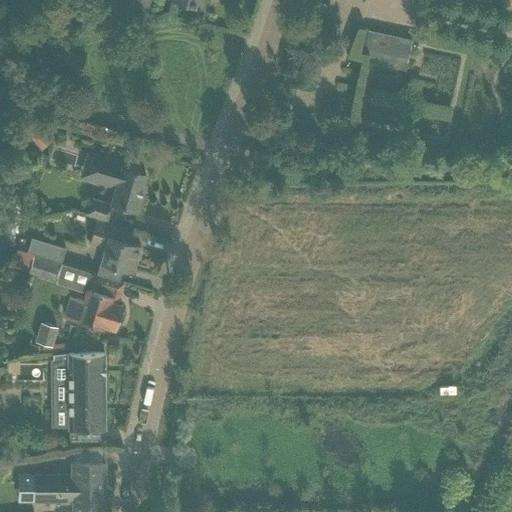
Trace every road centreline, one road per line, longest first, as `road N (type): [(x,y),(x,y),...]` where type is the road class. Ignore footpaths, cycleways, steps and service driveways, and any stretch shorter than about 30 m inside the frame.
road 1 (residential): [(136,511),(146,431),(223,154)]
road 2 (unclassified): [(223,154),(277,0)]
